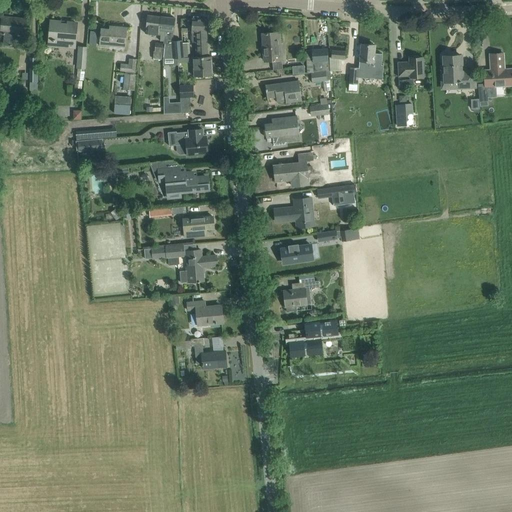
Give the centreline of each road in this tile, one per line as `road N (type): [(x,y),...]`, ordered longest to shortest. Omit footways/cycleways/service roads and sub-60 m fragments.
road 1 (unclassified): [(273,511),(221,1)]
road 2 (tertiary): [(221,1),(430,11),(511,6)]
